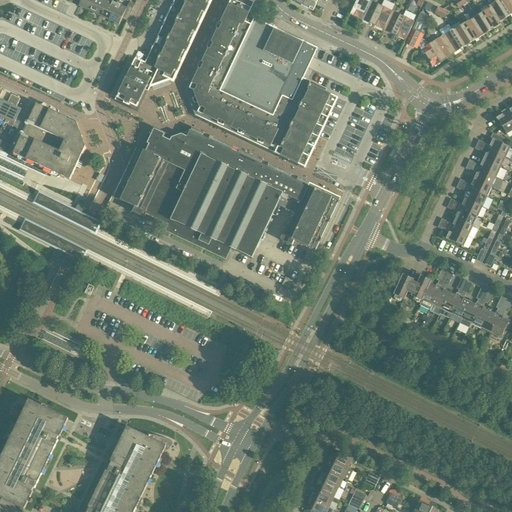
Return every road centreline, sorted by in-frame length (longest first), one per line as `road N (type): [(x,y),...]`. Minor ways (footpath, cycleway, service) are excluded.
road 1 (residential): [(240,433),(152,398),(75,387),(0,353)]
road 2 (residential): [(0,365),(84,407),(164,414),(235,446)]
road 3 (tertiary): [(254,445),(363,235)]
road 4 (tertiary): [(363,235),(282,377),(240,433)]
road 5 (residential): [(423,249),(477,117),(511,94)]
road 6 (tertiary): [(363,235),(425,108)]
